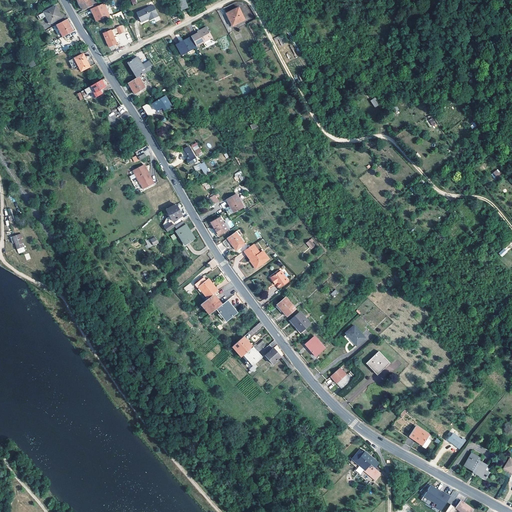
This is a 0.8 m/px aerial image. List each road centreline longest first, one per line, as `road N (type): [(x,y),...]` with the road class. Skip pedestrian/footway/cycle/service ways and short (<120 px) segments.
road 1 (secondary): [(101,63),(225,269),(315,387),(370,435),(506,511)]
road 2 (track): [(220,511),(145,424),(61,296),(4,262),(0,184)]
road 3 (track): [(250,1),(319,126),(346,141),(391,140),(441,192),(491,202),(511,226)]
road 4 (residential): [(101,63),(229,0)]
